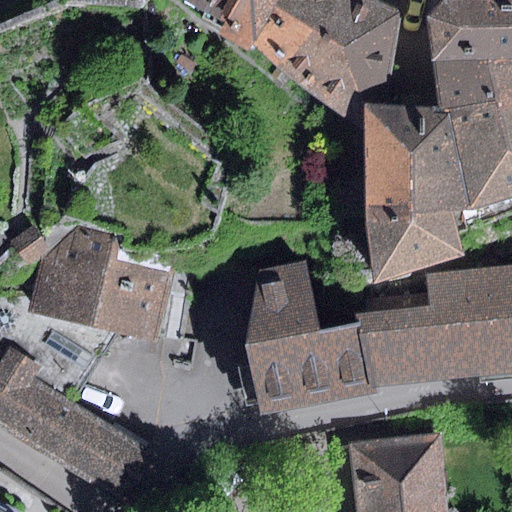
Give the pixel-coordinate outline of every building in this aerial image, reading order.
[(175,0),(222,31),(218,37),(248,53),(254,44),(277,0),(175,0)] [(401,12),(374,0),(277,0),(254,44),(279,69),(363,130),(363,107),(386,107),(401,12)] [(432,62),(511,60),(511,0),(441,0),(425,18),(432,62)] [(511,60),(432,62),(438,107),(447,107),(468,210),(511,197),(511,60)] [(447,107),(438,107),(386,107),(363,107),(363,130),(364,206),(375,282),(466,256),(455,214),(468,210),(447,107)] [(33,298),(29,313),(117,333),(159,343),(176,274),(116,259),(121,238),(77,226),(44,259),(33,298)] [(33,228),(10,244),(13,248),(26,266),(48,250),(33,228)] [(380,394),(379,388),(368,313),(356,314),(357,323),(320,331),(304,262),(254,271),(245,347),(261,417),(380,394)] [(368,313),(379,388),(511,374),(511,268),(426,277),(427,295),(366,300),(368,313)] [(34,378),(75,403),(117,333),(29,313),(33,298),(0,299),(0,357),(8,345),(42,366),(34,378)] [(0,429),(124,505),(156,454),(75,403),(34,378),(42,366),(8,345),(0,357),(0,429)] [(448,511),(441,434),(350,442),(356,511),(448,511)] [(0,511),(16,511),(0,503),(0,511)]
